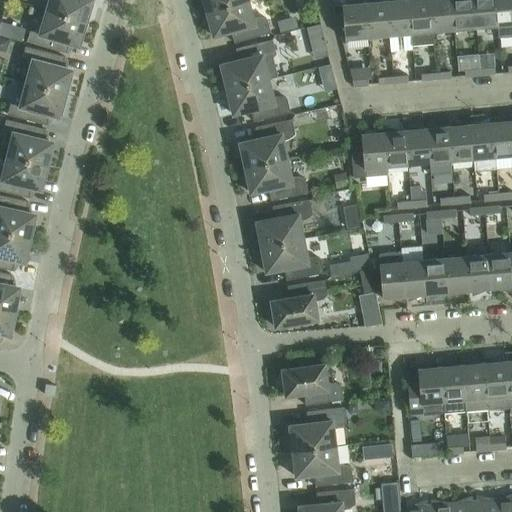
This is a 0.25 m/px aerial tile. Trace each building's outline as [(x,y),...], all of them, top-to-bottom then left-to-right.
[(50,0),(47,11),(87,23),(88,20),(88,17),(89,14),(89,11),(90,7),(90,4),(90,2),(89,0),(50,0)] [(201,0),(202,3),(204,3),(207,12),(249,1),(248,0),(201,0)] [(372,3),(365,4),(368,38),(390,36),(387,2),(383,2),(373,0),(372,0),(372,3)] [(393,0),(394,1),(387,2),(390,36),(411,34),(408,0),(405,0),(402,0),(393,0)] [(408,0),(411,34),(412,46),(434,44),(433,32),(429,0),(408,0)] [(429,0),(433,32),(454,31),(451,0),(429,0)] [(451,0),(454,31),(476,29),(473,0),(451,0)] [(473,0),(476,29),(498,27),(495,0),(473,0)] [(511,0),(495,0),(498,27),(499,39),(511,37),(511,0)] [(213,33),(214,37),(231,32),(235,44),(271,34),(267,19),(263,18),(259,18),(255,18),(253,19),(249,1),(207,12),(210,22),(207,23),(213,33)] [(357,2),(347,5),(342,6),(345,40),(368,38),(365,4),(358,5),(357,2)] [(87,23),(47,11),(42,28),(35,31),(31,30),(27,42),(67,54),(70,44),(73,46),(75,47),(78,43),(79,40),(81,38),(84,32),(85,28),(87,23)] [(1,22),(0,26),(0,35),(9,38),(13,26),(1,22)] [(321,25),(307,28),(309,36),(323,32),(321,25)] [(0,37),(0,50),(6,52),(9,40),(0,37)] [(222,70),(222,81),(225,80),(227,90),(269,80),(265,62),(266,62),(270,60),(273,58),(277,55),(273,41),(236,50),(239,61),(221,65),(222,70)] [(31,68),(26,84),(67,95),(68,89),(68,86),(69,81),(69,80),(69,75),(69,72),(69,69),(67,69),(63,68),(66,58),(26,47),(23,59),(27,60),(31,68)] [(332,65),(319,68),(321,75),(333,72),(332,65)] [(495,68),(480,70),(480,77),(496,75),(495,68)] [(480,77),(480,70),(465,71),(466,78),(480,77)] [(451,72),(436,73),(437,80),(452,79),(451,72)] [(437,80),(436,73),(421,75),(422,82),(437,80)] [(408,76),(393,77),(394,84),(409,83),(408,76)] [(394,84),(393,77),(378,79),(379,86),(394,84)] [(353,81),(353,87),(354,88),(369,86),(368,79),(353,81)] [(233,111),(232,111),(233,115),(251,111),(254,122),(291,113),(287,98),(283,97),(279,97),(275,97),(273,98),(269,80),(227,90),(230,100),(227,101),(233,111)] [(67,95),(26,84),(22,100),(15,104),(11,103),(8,115),(47,126),(50,116),(54,117),(55,119),(58,115),(60,111),(63,105),(65,101),(66,98),(67,95)] [(341,105),(324,109),(327,121),(343,117),(341,105)] [(496,123),(492,123),(495,158),(511,156),(511,121),(506,122),(506,119),(496,123)] [(12,140),(8,157),(48,167),(49,164),(49,161),(50,156),(50,153),(50,150),(50,145),(50,141),(48,141),(44,140),(46,130),(7,120),(3,132),(8,133),(12,140)] [(241,148),(241,159),(243,159),(245,169),(288,159),(284,142),(285,141),(289,140),(292,138),(296,135),(293,120),(255,128),(258,140),(240,143),(241,148)] [(474,125),(471,125),(474,160),(475,172),(496,170),(495,158),(492,123),(485,124),(485,121),(484,121),(474,125)] [(456,127),(449,127),(452,162),(474,160),(471,125),(467,126),(456,124),(456,127)] [(435,128),(427,129),(430,164),(431,175),(453,174),(452,162),(449,127),(445,128),(435,126),(435,128)] [(413,130),(406,131),(409,165),(430,164),(427,129),(424,129),(413,128),(413,130)] [(392,132),(384,133),(387,167),(409,165),(406,131),(402,131),(392,130),(391,130),(392,132)] [(370,131),(370,134),(362,135),(363,154),(352,155),(354,179),(388,176),(387,167),(384,133),(381,133),(370,131)] [(48,167),(8,157),(4,173),(0,175),(0,191),(29,198),(32,189),(36,190),(37,191),(40,187),(43,181),(45,177),(46,173),(48,167)] [(250,189),(250,190),(251,194),(269,190),(271,201),(308,193),(305,179),(301,177),(299,177),(297,177),(293,177),(291,177),(288,159),(245,169),(248,179),(245,179),(250,189)] [(345,173),(335,175),(338,188),(348,186),(345,173)] [(511,192),(498,194),(499,201),(511,199),(511,192)] [(499,201),(498,194),(483,195),(484,202),(499,201)] [(0,232),(31,239),(32,236),(32,233),(33,230),(33,227),(33,222),(33,219),(33,216),(32,213),(30,213),(26,213),(29,202),(0,196),(0,232)] [(470,196),(455,198),(455,205),(470,203),(470,196)] [(455,205),(455,198),(440,199),(440,206),(455,205)] [(257,227),(258,227),(257,238),(260,238),(261,248),(304,240),(300,222),(302,221),(305,220),(307,219),(309,218),(313,215),(310,200),(273,207),(275,219),(257,222),(257,227)] [(427,200),(412,201),(412,208),(427,207),(427,200)] [(412,208),(412,201),(397,203),(397,210),(412,208)] [(499,207),(484,208),(485,215),(500,214),(499,207)] [(485,215),(484,208),(470,209),(470,216),(485,215)] [(456,210),(441,212),(442,219),(457,217),(456,210)] [(442,219),(441,212),(426,213),(427,220),(442,219)] [(413,214),(398,216),(399,223),(414,221),(413,214)] [(399,223),(398,216),(383,217),(384,224),(399,223)] [(31,239),(0,232),(0,268),(13,271),(16,261),(20,262),(21,263),(24,259),(26,254),(28,249),(29,247),(30,244),(31,239)] [(266,269),(265,269),(266,273),(284,270),(286,281),(324,274),(321,259),(317,258),(313,257),(308,257),(307,258),(304,240),(261,248),(263,258),(261,258),(266,269)] [(379,257),(380,265),(383,299),(387,299),(398,300),(398,298),(405,297),(402,263),(401,253),(381,254),(379,257)] [(511,270),(510,253),(489,255),(492,289),(495,289),(506,291),(506,288),(511,287),(511,270)] [(489,255),(467,257),(470,291),(477,291),(478,293),(488,290),(492,289),(489,255)] [(467,257),(445,259),(448,293),(456,292),(456,295),(467,292),(470,291),(467,257)] [(445,259),(424,261),(427,295),(434,294),(434,297),(435,297),(445,293),(448,293),(445,259)] [(350,261),(329,265),(331,275),(352,272),(350,261)] [(424,261),(402,263),(405,297),(413,296),(413,299),(423,295),(427,295),(424,261)] [(364,295),(376,293),(372,269),(360,271),(364,295)] [(0,309),(16,312),(16,311),(17,306),(17,300),(17,295),(17,292),(17,291),(17,286),(15,286),(10,286),(13,276),(0,273),(0,309)] [(272,306),(271,317),(274,317),(276,328),(293,325),(294,328),(306,326),(306,323),(318,321),(315,302),(316,302),(320,300),(324,299),(328,296),(325,281),(288,287),(289,299),(271,302),(272,306)] [(16,312),(0,309),(0,338),(1,335),(5,336),(6,337),(9,333),(11,329),(12,326),(13,323),(14,318),(16,312)] [(385,349),(376,349),(377,355),(381,358),(386,357),(385,349)] [(491,363),(484,364),(487,398),(488,410),(510,408),(509,396),(505,362),(502,362),(491,360),(491,363)] [(470,365),(462,366),(467,412),(488,410),(487,398),(484,364),(480,364),(470,362),(470,365)] [(300,368),(282,371),(284,382),(281,382),(286,392),(285,392),(286,397),(304,394),(306,406),(344,400),(341,386),(337,384),(333,383),(329,383),(328,383),(325,365),(313,366),(312,363),(300,365),(300,368)] [(448,367),(441,368),(444,402),(445,414),(467,412),(462,366),(459,366),(448,364),(448,367)] [(433,366),(423,369),(418,370),(420,388),(408,389),(410,413),(413,413),(415,415),(419,414),(421,412),(423,412),(426,414),(444,413),(444,414),(445,414),(444,402),(441,368),(433,368),(433,366)] [(45,395),(53,396),(55,397),(56,387),(46,385),(45,395)] [(388,400),(375,402),(376,409),(382,415),(390,414),(388,400)] [(357,404),(348,405),(349,413),(354,412),(357,409),(357,404)] [(290,431),(291,431),(289,442),(292,442),(293,452),(336,447),(334,429),(335,428),(339,427),(343,426),(346,423),(344,408),(307,413),(308,424),(290,426),(290,431)] [(506,443),(491,444),(491,451),(506,450),(506,443)] [(422,444),(411,445),(412,458),(423,457),(422,444)] [(491,451),(491,444),(476,446),(477,453),(491,451)] [(296,473),(296,478),(314,475),(316,487),(353,482),(352,467),(347,466),(343,465),(339,465),(338,465),(336,447),(293,452),(294,462),(292,462),(296,473)] [(463,447),(448,448),(448,455),(464,454),(463,447)] [(300,511),(299,511),(342,511),(343,510),(344,510),(348,509),(352,507),(356,505),(354,490),(316,493),(317,505),(299,507),(300,511)] [(501,499),(498,500),(498,511),(511,511),(511,496),(501,499)] [(483,501),(475,502),(476,511),(498,511),(498,500),(494,500),(483,498),(483,501)] [(456,503),(452,504),(453,511),(476,511),(475,502),(467,502),(466,500),(456,503)] [(438,505),(430,506),(430,511),(453,511),(452,504),(449,504),(438,502),(438,505)]
